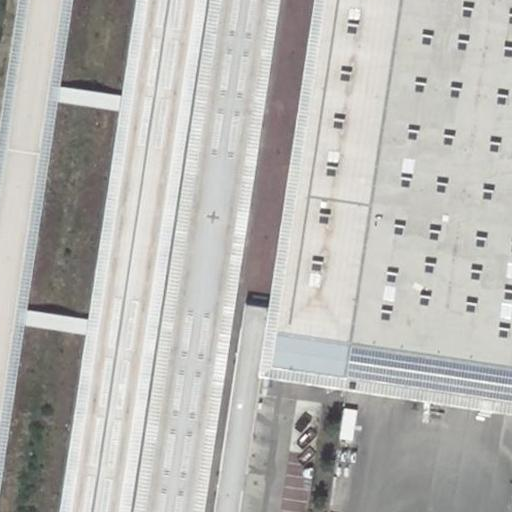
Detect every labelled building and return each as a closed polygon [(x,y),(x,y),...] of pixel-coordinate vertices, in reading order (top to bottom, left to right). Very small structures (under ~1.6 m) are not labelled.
[(19,0),(0,134),(0,500),(28,308),(58,102),(61,83),(73,0),(19,0)] [(132,511),(208,0),(138,0),(62,511),(132,511)] [(212,0),(136,511),(206,511),(282,0),(212,0)] [(511,0),(318,0),(272,306),(269,326),(403,346),(399,380),(445,387),(449,353),(511,362),(511,0)] [(272,306),(248,302),(216,511),(241,511),(263,372),(269,326),(272,306)] [(399,380),(403,346),(269,326),(263,372),(511,408),(511,362),(449,353),(445,387),(399,380)]
